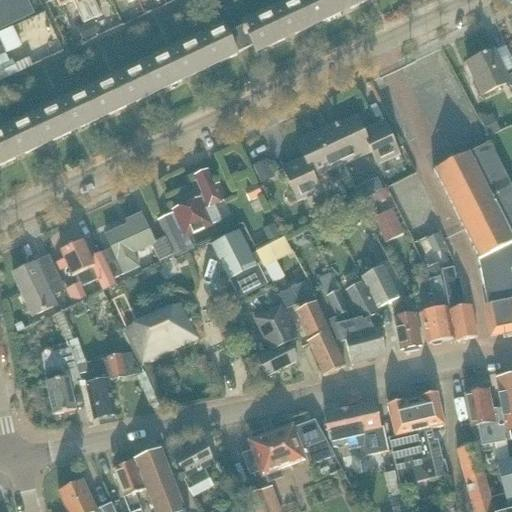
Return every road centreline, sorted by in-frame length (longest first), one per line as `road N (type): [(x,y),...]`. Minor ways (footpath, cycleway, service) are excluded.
road 1 (residential): [(0,220),(471,0)]
road 2 (tertiary): [(511,351),(13,456)]
